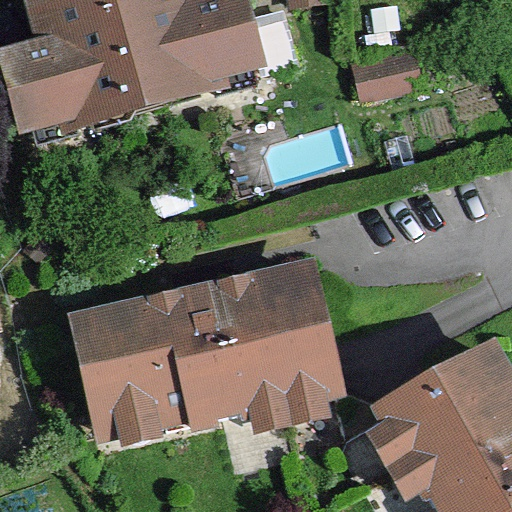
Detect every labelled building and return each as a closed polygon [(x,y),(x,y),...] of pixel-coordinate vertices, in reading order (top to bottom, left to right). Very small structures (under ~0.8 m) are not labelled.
[(187,0),(69,0),(35,10),(47,51),(4,64),(24,131),(31,129),(36,148),(74,137),(70,123),(210,82),(214,96),(251,85),(246,66),(253,64),(234,0),(222,0),(190,9),(187,0)] [(511,63),(496,69),(511,106),(511,63)] [(191,307),(190,301),(103,320),(110,356),(97,359),(112,425),(202,404),(206,421),(345,390),(342,373),(319,272),(234,291),(235,298),(191,307)] [(234,291),(190,301),(191,307),(235,298),(234,291)] [(402,406),(386,414),(441,511),(511,511),(511,389),(493,355),(402,406)]
